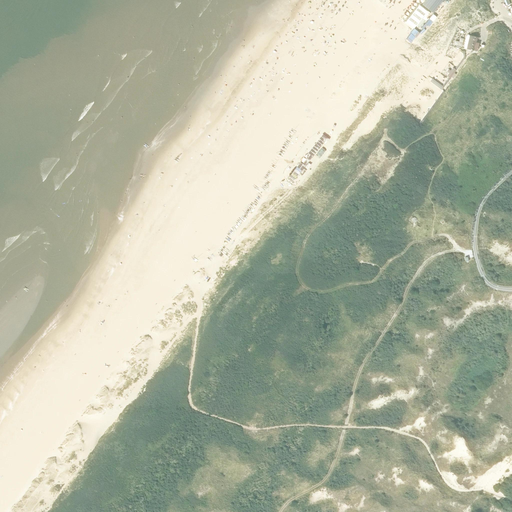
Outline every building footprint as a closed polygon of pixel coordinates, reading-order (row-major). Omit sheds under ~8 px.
[(424,0),(422,4),(433,13),(442,0),(424,0)] [(473,42),(475,37),(468,35),(465,48),(475,50),(476,43),(473,42)] [(456,69),(464,59),(465,56),(465,55),(464,53),(462,51),(460,50),(459,51),(461,52),(463,53),(463,56),(463,58),(460,61),(455,68),(456,69)] [(456,70),(453,68),(450,70),(448,68),(446,71),(448,73),(446,76),(450,78),(451,77),(453,78),(456,74),(454,73),(456,70)] [(449,79),(448,78),(442,86),(432,78),(429,81),(441,90),(449,79)] [(445,92),(444,92),(443,91),(419,123),(421,124),(445,92)]
